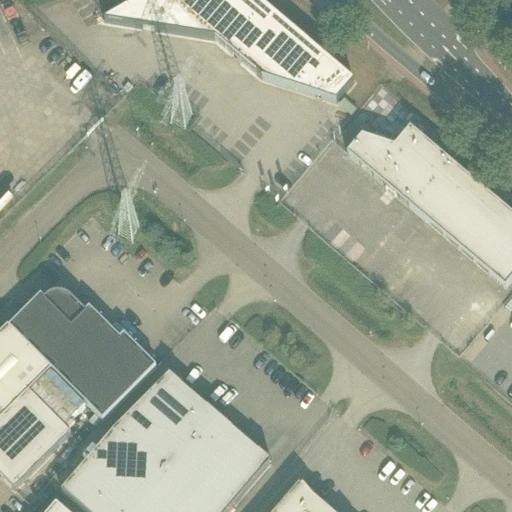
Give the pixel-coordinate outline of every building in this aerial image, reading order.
[(130,12),(105,26),(216,44),(262,83),(338,107),(344,99),(354,87),(308,48),(309,47),(253,0),(147,0),(130,10),(130,12)] [(347,158),(506,292),(511,284),(511,218),(410,133),(395,151),(362,140),(347,158)] [(8,331),(52,375),(103,425),(158,367),(124,338),(120,342),(89,312),(85,316),(71,301),(67,299),(63,298),(60,297),(55,298),(51,299),(48,301),(45,303),(41,299),(8,331)] [(0,425),(23,403),(52,375),(8,331),(0,338),(0,425)] [(232,511),(271,467),(272,466),(259,456),(233,434),(208,412),(207,412),(182,390),(170,379),(114,435),(61,496),(65,499),(79,511),(232,511)] [(0,425),(0,481),(15,497),(65,445),(23,403),(0,425)] [(326,511),(300,489),(279,511),(326,511)]
